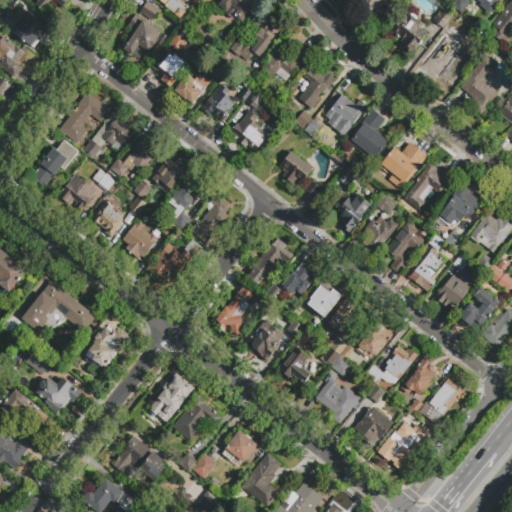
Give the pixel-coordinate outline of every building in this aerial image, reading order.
[(43,12),(34,6),(38,1),(36,0),(68,0),(71,2),(65,10),(54,2),(51,5),(50,3),(43,12)] [(189,8),(180,19),(156,0),(181,0),(181,1),(189,8)] [(260,0),(253,9),(253,8),(249,14),(247,12),(240,21),(235,17),(231,23),(215,10),(223,0),(260,0)] [(377,26),(359,10),(362,6),(358,2),(359,0),(397,0),(389,9),(384,4),(379,10),(383,13),(382,15),(385,17),(377,26)] [(462,16),(453,8),(458,0),(464,0),(471,5),(462,16)] [(500,0),(490,13),(481,6),(485,0),(500,0)] [(511,31),(503,43),(491,33),(495,27),(492,24),(510,0),(511,0),(511,31)] [(139,12),(147,1),(162,11),(157,18),(155,16),(152,20),(139,12)] [(442,10),(451,18),(442,29),(433,21),(442,10)] [(49,30),(44,37),(41,34),(31,47),(12,32),(28,12),(46,26),(45,27),(49,30)] [(249,24),(258,12),(282,32),(261,59),(255,55),(249,63),(241,57),(239,60),(231,54),(243,38),(249,43),(253,37),(256,39),(260,33),(249,24)] [(391,32),(396,25),(395,24),(401,15),(406,19),(410,14),(422,23),(419,27),(427,33),(421,41),(422,42),(419,46),(418,45),(410,55),(398,45),(402,41),(391,32)] [(138,59),(123,49),(130,38),(128,37),(134,29),(129,26),(136,15),(161,32),(157,38),(158,39),(152,48),(151,48),(148,52),(145,50),(138,59)] [(452,29),(464,38),(457,48),(460,50),(448,65),(455,71),(445,84),(419,63),(428,51),(433,54),(452,29)] [(189,39),(184,46),(182,45),(180,47),(171,40),(178,31),(189,39)] [(25,70),(16,81),(0,68),(0,39),(3,36),(26,54),(18,64),(25,70)] [(271,83),(260,74),(277,52),(288,61),(299,46),(310,55),(287,85),(276,76),(271,83)] [(172,89),(160,80),(163,77),(155,71),(169,53),(171,55),(174,52),(187,63),(175,79),(178,81),(172,89)] [(497,96),(480,117),(472,110),(478,104),(461,90),(459,89),(473,71),(474,72),(487,57),(497,65),(484,81),(488,83),(485,86),(497,96)] [(226,75),(219,84),(211,76),(217,68),(226,75)] [(311,110),(298,99),(311,83),(304,77),(312,68),(319,74),(320,73),(324,76),(326,72),(336,80),(324,94),(322,92),(318,97),(321,99),(311,110)] [(209,83),(192,105),(175,91),(188,75),(197,82),(201,77),(209,83)] [(0,79),(1,78),(13,88),(4,99),(2,97),(0,99),(0,79)] [(252,91),(245,101),(234,93),(241,83),(252,91)] [(232,92),(230,94),(238,100),(221,121),(212,114),(212,115),(209,118),(204,115),(205,113),(200,109),(216,90),(217,90),(222,84),(232,92)] [(88,129),(76,144),(59,130),(78,106),(77,105),(88,92),(101,102),(102,101),(112,108),(101,122),(91,114),(83,125),(88,129)] [(270,104),(262,114),(246,103),(254,92),(270,104)] [(359,100),(363,101),(366,104),(367,107),(343,137),(326,124),(329,121),(324,117),(342,95),(355,105),(359,100)] [(511,123),(499,114),(511,97),(511,139),(506,135),(511,127),(511,123)] [(372,110),(384,119),(376,129),(390,140),(370,165),(362,159),(364,156),(354,148),(355,147),(348,141),(372,110)] [(249,111),(260,120),(256,124),(263,130),(262,131),(268,136),(259,148),(254,144),(253,145),(246,139),(242,145),(234,138),(237,135),(231,130),(237,123),(238,124),(249,111)] [(304,131),(293,123),(302,112),(313,120),(304,131)] [(138,134),(132,142),(130,140),(118,154),(107,144),(94,161),(85,153),(94,142),(91,140),(113,113),(118,117),(116,119),(120,122),(121,120),(126,125),(127,123),(132,127),(131,129),(138,134)] [(323,127),(314,139),(304,131),(313,120),(323,127)] [(140,171),(135,167),(131,173),(127,170),(121,178),(117,175),(116,176),(109,170),(118,159),(123,163),(142,138),(158,150),(153,155),(156,157),(149,165),(147,163),(140,171)] [(64,140),(78,152),(65,169),(61,166),(46,185),(44,183),(42,185),(31,177),(54,148),(56,150),(64,140)] [(404,183),(398,190),(387,181),(391,176),(388,173),(386,175),(378,168),(395,147),(401,153),(410,142),(428,157),(416,172),(416,171),(406,184),(404,183)] [(297,188),(283,177),(288,171),(281,165),(291,152),(312,169),(297,188)] [(166,162),(171,166),(174,163),(186,173),(172,190),(162,182),(159,186),(152,180),(166,162)] [(426,204),(420,212),(403,199),(417,181),(416,180),(429,163),(441,172),(445,167),(456,175),(440,195),(433,189),(423,202),(426,204)] [(347,186),(337,178),(346,166),(357,174),(347,186)] [(117,180),(107,193),(97,185),(98,183),(92,179),(100,169),(113,180),(114,178),(117,180)] [(208,194),(201,202),(198,200),(188,213),(182,208),(180,211),(174,205),(177,201),(174,198),(194,172),(201,178),(198,183),(202,186),(201,188),(208,194)] [(69,206),(58,196),(75,175),(96,192),(80,212),(74,207),(77,204),(73,201),(69,206)] [(147,200),(135,191),(142,181),(154,189),(147,200)] [(311,200),(303,194),(313,182),(321,188),(311,200)] [(448,226),(439,218),(440,217),(437,214),(461,184),(483,202),(470,218),(469,218),(468,219),(465,217),(461,222),(460,221),(456,226),(451,227),(448,226)] [(206,245),(190,232),(198,221),(200,222),(213,206),(209,203),(217,193),(222,196),(220,198),(228,204),(222,211),(228,216),(221,224),(219,222),(209,234),(212,237),(206,245)] [(358,195),(372,206),(349,234),(338,225),(342,220),(339,218),(344,213),(338,209),(348,197),(353,201),(358,195)] [(389,215),(383,210),(382,212),(376,207),(385,195),(397,205),(389,215)] [(137,196),(147,204),(138,215),(128,207),(137,196)] [(105,201),(111,206),(110,208),(123,218),(120,222),(122,223),(110,237),(102,230),(104,228),(92,218),(105,201)] [(182,213),(192,220),(184,231),(174,223),(182,213)] [(477,246),(468,238),(487,214),(495,221),(497,218),(499,220),(502,215),(511,223),(511,229),(493,254),(479,243),(477,246)] [(390,219),(398,226),(376,254),(365,246),(372,238),(363,231),(372,219),(376,222),(379,218),(386,223),(388,221),(390,219)] [(158,239),(143,258),(140,256),(138,258),(125,248),(128,244),(122,239),(137,220),(144,226),(142,229),(149,235),(151,233),(158,239)] [(177,227),(169,238),(160,231),(168,221),(177,227)] [(407,224),(418,232),(416,235),(424,242),(414,254),(408,249),(403,255),(409,260),(398,274),(389,267),(393,261),(392,260),(393,258),(385,251),(407,224)] [(464,238),(455,249),(451,246),(450,248),(445,244),(447,241),(446,240),(453,230),(464,238)] [(432,249),(427,245),(435,235),(444,242),(437,251),(447,259),(432,278),(436,282),(428,292),(409,278),(432,249)] [(194,257),(184,250),(192,240),(202,248),(194,257)] [(247,277),(275,240),(287,248),(285,251),(292,257),(286,265),(279,259),(270,271),(273,274),(269,280),(264,277),(258,285),(247,277)] [(163,280),(149,270),(156,261),(155,261),(167,245),(181,255),(185,250),(192,256),(180,272),(177,270),(174,274),(170,272),(163,280)] [(0,248),(26,269),(9,291),(0,283),(0,279),(1,278),(0,277),(0,248)] [(482,254),(493,263),(485,273),(473,264),(482,254)] [(463,275),(452,266),(461,256),(471,264),(463,275)] [(292,295),(281,286),(292,271),(294,273),(303,262),(311,268),(310,269),(312,270),(310,273),(311,274),(308,278),(312,282),(302,296),(295,291),(292,295)] [(511,279),(511,286),(507,293),(488,277),(496,267),(511,279)] [(452,276),(461,283),(461,284),(468,289),(452,309),(447,305),(445,308),(434,299),(452,276)] [(325,319),(307,305),(310,301),(306,298),(322,278),(333,288),(332,289),(343,297),(325,319)] [(40,334),(22,319),(52,282),(96,317),(83,334),(67,321),(47,329),(40,334)] [(214,321),(226,306),(227,308),(233,301),(238,295),(236,293),(241,286),(254,296),(249,302),(251,304),(241,316),(241,324),(220,325),(214,321)] [(470,331),(456,320),(470,302),(478,309),(482,304),(476,299),(473,296),(480,286),(501,303),(477,333),(472,329),(470,331)] [(337,333),(325,323),(346,299),(355,307),(350,313),(353,315),(349,320),(337,333)] [(511,327),(497,347),(480,335),(499,310),(504,314),(508,309),(511,311),(511,327)] [(23,324),(15,336),(5,328),(13,317),(23,324)] [(102,372),(92,363),(90,365),(81,357),(83,355),(81,353),(94,336),(92,335),(104,321),(116,331),(119,327),(131,337),(118,352),(102,372)] [(295,323),(305,330),(298,340),(288,332),(295,323)] [(267,324),(282,335),(277,341),(279,342),(274,348),(276,349),(265,362),(261,359),(262,358),(256,353),(257,352),(250,347),(251,345),(248,343),(255,333),(258,335),(267,324)] [(382,327),(390,335),(377,349),(380,352),(376,356),(374,354),(370,359),(361,351),(382,327)] [(336,338),(347,346),(346,347),(339,356),(329,348),(336,338)] [(311,375),(303,384),(296,379),(292,383),(276,370),(288,355),(287,354),(295,345),(309,357),(309,358),(316,364),(309,373),(311,375)] [(407,349),(409,351),(410,350),(418,356),(398,381),(397,380),(393,385),(385,383),(380,379),(375,385),(364,376),(373,365),(383,374),(385,371),(384,370),(387,365),(385,364),(389,359),(391,361),(396,356),(392,353),(398,346),(405,351),(407,349)] [(339,356),(346,347),(357,355),(350,364),(339,356)] [(340,358),(332,367),(321,358),(329,349),(340,358)] [(50,366),(49,367),(42,376),(33,369),(25,362),(33,352),(50,366)] [(343,378),(331,368),(332,367),(340,358),(352,367),(343,378)] [(409,395),(400,388),(407,378),(407,379),(423,358),(439,371),(429,384),(430,385),(421,397),(413,391),(409,395)] [(82,393),(74,403),(70,401),(63,409),(62,408),(57,414),(44,403),(45,403),(35,395),(40,388),(35,384),(37,382),(29,375),(33,369),(42,376),(49,367),(56,373),(54,376),(60,381),(62,378),(82,393)] [(166,423),(151,411),(152,409),(151,408),(154,404),(153,403),(168,383),(170,384),(172,383),(171,382),(172,380),(171,379),(175,374),(187,383),(188,382),(198,390),(184,408),(182,407),(179,410),(178,409),(170,419),(169,418),(166,423)] [(435,425),(419,413),(427,403),(428,404),(447,379),(462,391),(435,425)] [(336,383),(336,385),(342,390),(345,386),(360,399),(339,425),(330,417),(333,413),(315,399),(329,381),(331,382),(332,381),(333,381),(334,381),(335,382),(336,382),(336,383)] [(374,385),(385,393),(377,403),(366,395),(374,385)] [(38,423),(36,425),(14,408),(7,417),(0,411),(0,391),(1,392),(3,388),(12,395),(16,390),(45,412),(57,421),(48,431),(38,423)] [(191,442),(173,427),(198,396),(206,403),(205,404),(222,418),(214,427),(207,422),(191,442)] [(423,404),(415,415),(408,409),(414,401),(415,401),(417,399),(423,404)] [(393,424),(384,434),(386,436),(380,442),(379,441),(372,449),(363,442),(365,440),(353,430),(371,409),(373,410),(374,408),(393,424)] [(161,430),(153,440),(137,428),(146,417),(161,430)] [(399,466),(386,456),(388,454),(382,449),(401,425),(413,434),(420,425),(430,433),(419,447),(417,445),(407,457),(406,456),(399,466)] [(258,445),(244,463),(243,462),(239,467),(223,454),(227,448),(226,447),(239,430),(258,445)] [(23,461),(15,471),(5,463),(1,467),(0,466),(0,431),(1,432),(2,432),(15,444),(17,441),(28,450),(21,459),(23,461)] [(166,467),(152,484),(144,477),(146,474),(138,467),(137,469),(130,463),(122,473),(110,463),(133,436),(164,461),(162,463),(166,467)] [(240,487),(267,453),(281,464),(277,468),(280,470),(269,485),(279,493),(267,508),(240,487)] [(189,473),(179,464),(187,454),(198,462),(189,473)] [(204,479),(192,470),(205,454),(216,464),(204,479)] [(207,485),(213,477),(228,489),(221,496),(207,485)] [(140,506),(135,511),(126,511),(118,505),(117,506),(111,502),(102,511),(94,511),(83,503),(90,493),(93,495),(106,479),(140,506)] [(325,500),(315,511),(273,511),(291,490),(295,494),(299,489),(295,485),(300,480),(325,500)] [(174,502),(161,493),(170,482),(182,491),(174,502)] [(200,511),(210,511),(220,501),(207,490),(193,506),(200,511)]
